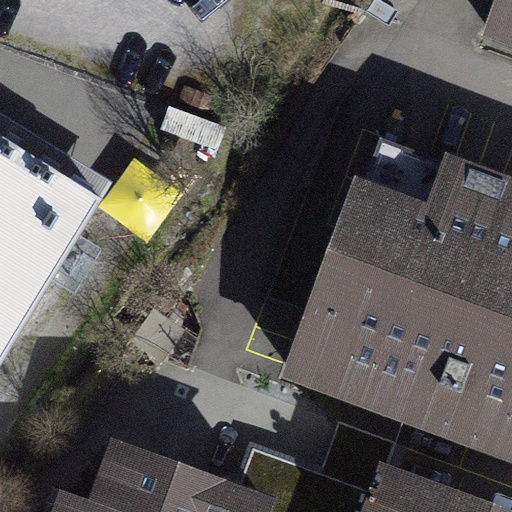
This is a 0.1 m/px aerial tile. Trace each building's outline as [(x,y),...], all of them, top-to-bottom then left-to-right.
[(511,10),(497,52),(511,57),(511,10)] [(302,386),(511,463),(511,200),(388,155),(302,386)] [(0,376),(96,216),(0,158),(0,376)] [(294,511),(133,452),(110,511),(106,511),(85,504),(82,511),(294,511)] [(383,511),(448,511),(391,491),(383,511)]
